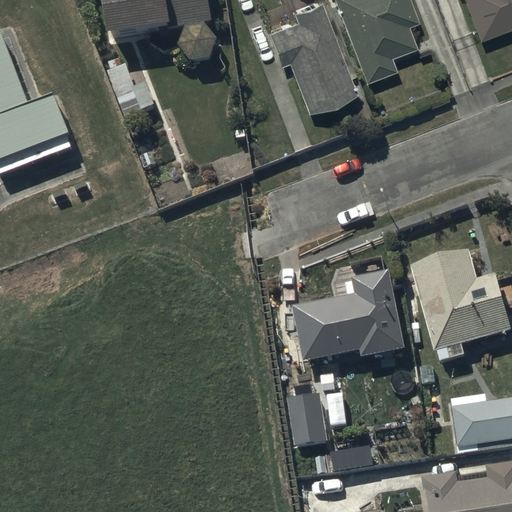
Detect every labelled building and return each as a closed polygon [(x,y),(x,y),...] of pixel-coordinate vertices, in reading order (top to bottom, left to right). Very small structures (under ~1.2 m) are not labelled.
[(207,0),(100,0),(108,51),(172,42),(171,39),(187,37),(179,55),(190,71),(210,69),(218,51),(205,32),(211,32),(207,0)] [(330,0),(363,85),(393,73),(387,60),(415,49),(407,29),(417,24),(407,0),(330,0)] [(511,0),(459,0),(476,42),(511,27),(511,0)] [(318,4),(291,14),(294,24),(265,35),(277,68),(286,65),(304,114),(352,96),(318,4)] [(1,35),(0,35),(0,178),(0,179),(73,151),(53,99),(29,109),(1,35)] [(127,72),(108,79),(124,123),(154,112),(146,89),(135,93),(127,72)] [(275,178),(255,183),(265,222),(270,221),(272,229),(281,226),(279,217),(285,216),(275,178)] [(469,260),(411,276),(435,362),(438,361),(440,370),(467,363),(464,354),(511,340),(511,338),(496,282),(477,287),(469,260)] [(348,306),(294,317),(303,372),(360,360),(362,368),(405,359),(389,281),(352,289),(353,292),(346,294),(348,306)] [(511,406),(487,409),(486,402),(450,407),(456,455),(511,447),(511,406)] [(321,403),(289,407),(294,455),(327,451),(321,403)] [(458,482),(422,487),(425,511),(511,511),(511,472),(486,475),(488,487),(459,491),(458,482)]
